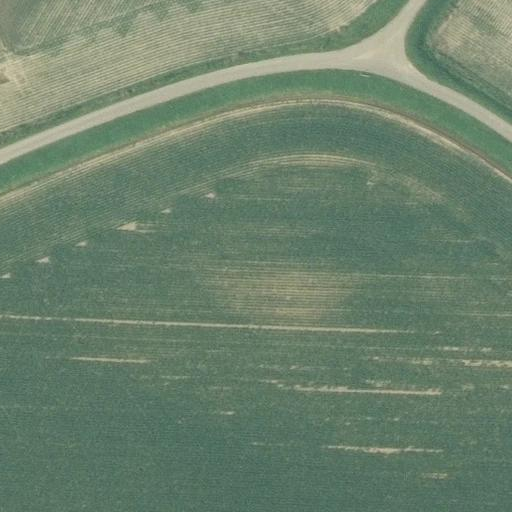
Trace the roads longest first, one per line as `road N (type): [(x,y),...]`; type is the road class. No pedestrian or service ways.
road 1 (unclassified): [(0,161),(241,72),(319,58),(370,65)]
road 2 (unclassified): [(370,65),(511,132)]
